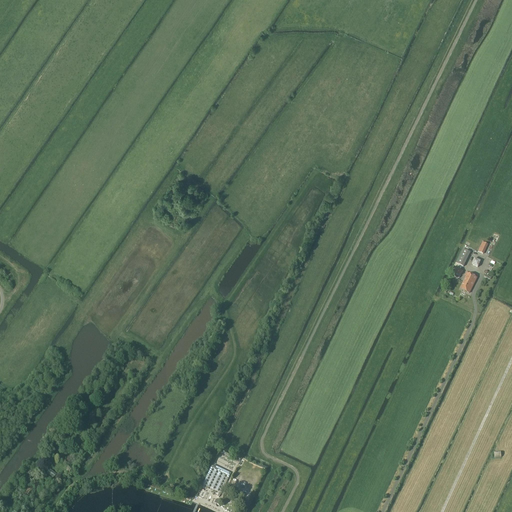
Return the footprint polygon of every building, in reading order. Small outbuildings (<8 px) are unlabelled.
[(463,267),(470,253),(463,249),(455,264),(463,267)] [(478,268),(480,262),(474,259),(472,265),(478,268)] [(454,267),(452,271),(450,275),(459,279),(462,272),(454,267)] [(465,276),(466,277),(460,289),(469,294),(476,278),(466,273),(465,276)] [(201,487),(218,495),(217,497),(218,498),(231,474),(213,465),(211,467),(201,487)] [(49,469),(46,474),(53,478),(56,474),(49,469)]
